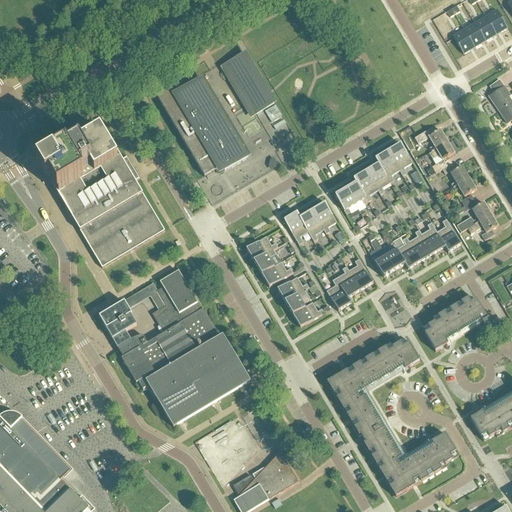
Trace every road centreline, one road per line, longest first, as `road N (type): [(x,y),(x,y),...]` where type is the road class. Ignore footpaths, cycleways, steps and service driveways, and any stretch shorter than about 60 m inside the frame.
road 1 (tertiary): [(219,511),(189,461),(138,433),(84,345),(66,314),(65,257),(2,151)]
road 2 (residential): [(203,236),(444,92)]
road 3 (residential): [(203,236),(104,69)]
road 4 (residential): [(288,383),(203,236)]
road 5 (residential): [(103,511),(99,491),(4,386)]
road 6 (residential): [(369,511),(288,383)]
road 7 (tertiary): [(104,69),(222,0)]
road 8 (residential): [(511,205),(444,92)]
